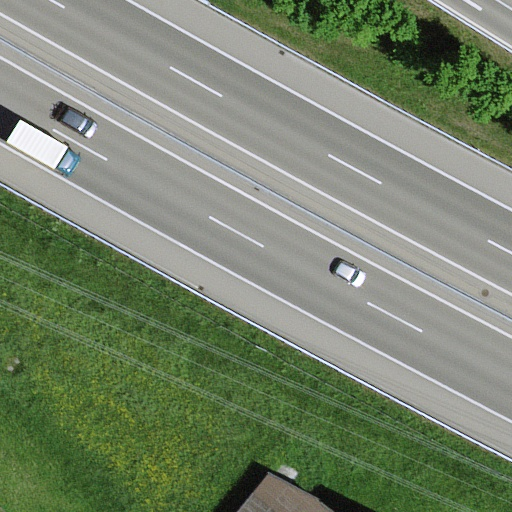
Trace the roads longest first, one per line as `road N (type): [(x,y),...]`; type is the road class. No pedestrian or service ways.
road 1 (motorway): [(0,96),(511,372)]
road 2 (motorway): [(511,253),(387,191),(54,0)]
